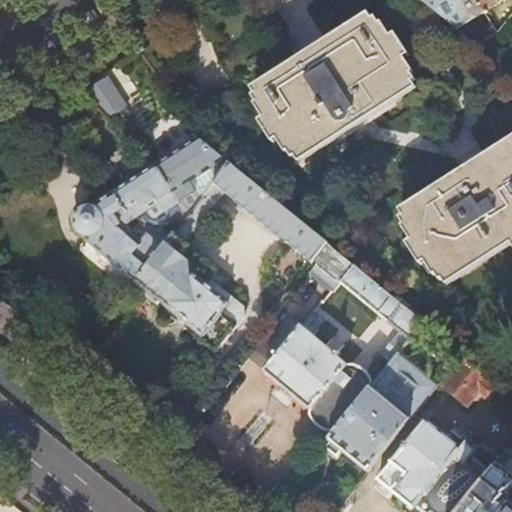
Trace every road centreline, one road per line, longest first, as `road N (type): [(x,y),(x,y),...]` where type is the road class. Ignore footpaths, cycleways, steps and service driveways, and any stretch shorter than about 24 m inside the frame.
road 1 (primary): [(175,511),(0,367)]
road 2 (primary): [(0,423),(106,511)]
